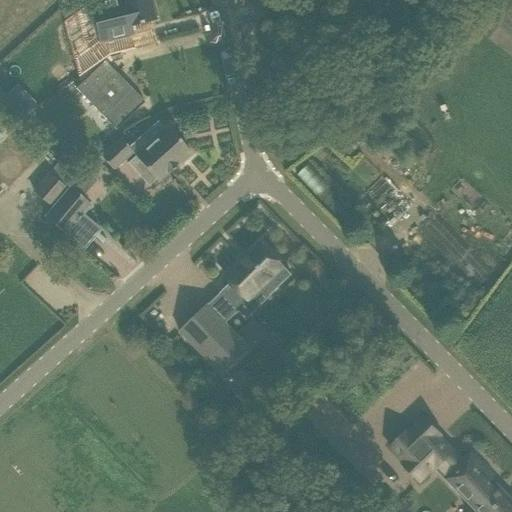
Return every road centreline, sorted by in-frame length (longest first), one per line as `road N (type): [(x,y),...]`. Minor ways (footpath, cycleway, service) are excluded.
road 1 (unclassified): [(511,421),(248,152)]
road 2 (unclassified): [(0,385),(232,183),(248,152)]
road 3 (unclassified): [(248,152),(248,94),(225,0)]
